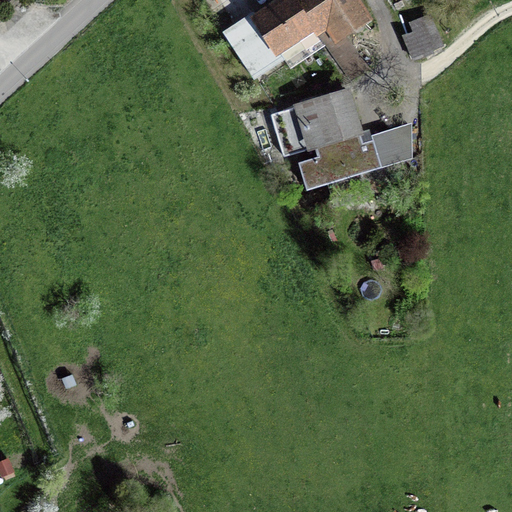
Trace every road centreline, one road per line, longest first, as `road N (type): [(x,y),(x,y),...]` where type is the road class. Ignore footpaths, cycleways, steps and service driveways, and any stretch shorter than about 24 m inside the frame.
road 1 (track): [(368,0),(410,80),(511,11)]
road 2 (residential): [(0,85),(104,0)]
